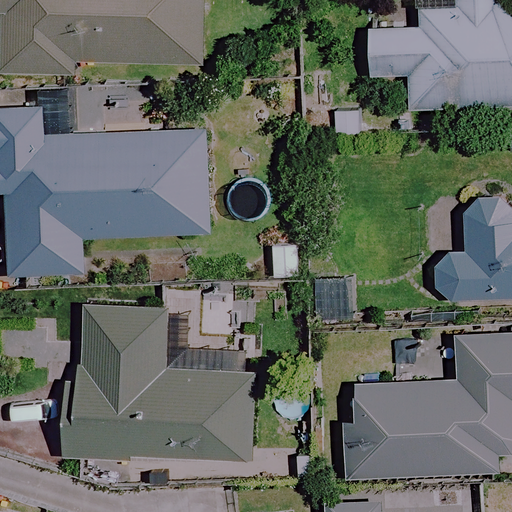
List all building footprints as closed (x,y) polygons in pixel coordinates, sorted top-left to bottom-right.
[(0,0),(0,69),(73,72),(73,58),(198,62),(200,0),(0,0)] [(511,12),(497,0),(451,0),(452,4),(413,4),(414,26),(362,26),(362,76),(405,76),(405,105),(511,104),(511,12)] [(39,89),(40,104),(0,104),(0,190),(2,191),(4,274),(81,273),(81,236),(206,233),(204,131),(73,133),(72,88),(39,89)] [(457,247),(432,248),(432,298),(511,297),(511,221),(504,222),(504,201),(457,202),(457,247)] [(358,309),(356,271),(327,273),(329,310),(358,309)] [(162,303),(79,302),(78,365),(58,364),(56,456),(248,460),(250,372),(160,370),(162,303)] [(511,331),(451,332),(451,378),(345,379),(346,475),(499,473),(499,449),(511,448),(511,331)] [(377,511),(378,499),(325,499),(324,511),(377,511)]
